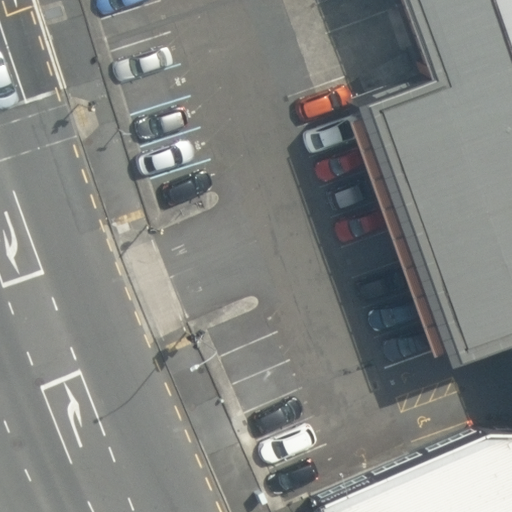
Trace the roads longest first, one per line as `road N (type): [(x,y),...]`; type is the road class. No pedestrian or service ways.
road 1 (secondary): [(56,404),(0,280)]
road 2 (trunk): [(56,404),(134,511)]
